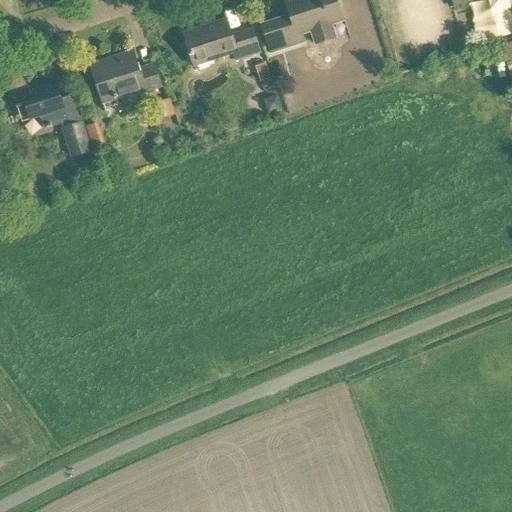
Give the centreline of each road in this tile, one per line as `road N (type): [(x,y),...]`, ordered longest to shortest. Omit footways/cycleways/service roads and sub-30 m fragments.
road 1 (unclassified): [(0,509),(193,418),(511,291)]
road 2 (residential): [(140,0),(0,45)]
